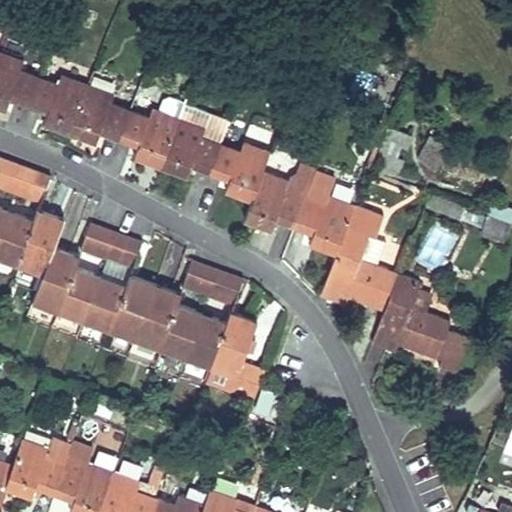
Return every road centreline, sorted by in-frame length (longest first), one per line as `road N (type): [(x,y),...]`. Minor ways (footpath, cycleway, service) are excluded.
road 1 (residential): [(0,139),(139,201),(270,275),(349,376),(374,436)]
road 2 (residential): [(374,436),(411,419),(454,413),(511,369)]
